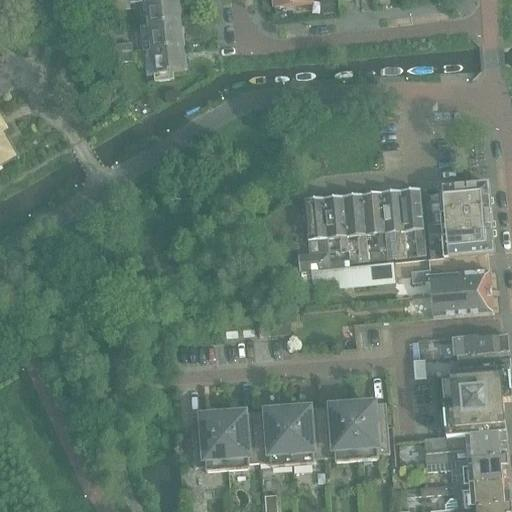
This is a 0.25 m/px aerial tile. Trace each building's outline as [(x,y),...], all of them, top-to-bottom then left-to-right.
[(129,0),(109,0),(111,13),(131,11),(129,0)] [(167,0),(147,2),(150,29),(181,26),(180,23),(182,23),(180,12),(179,12),(177,0),(167,0)] [(274,0),(275,10),(313,6),(311,0),(274,0)] [(338,0),(320,0),(322,17),(340,15),(338,0)] [(152,54),(175,51),(183,50),(183,48),(184,48),(183,37),(182,37),(181,26),(150,29),(140,30),(143,55),(152,54)] [(116,58),(133,56),(132,46),(115,48),(116,58)] [(173,76),(175,76),(186,75),(186,72),(187,72),(186,61),(185,61),(183,50),(175,51),(152,54),(156,84),(174,82),(173,76)] [(133,56),(116,58),(117,65),(134,64),(133,56)] [(0,167),(16,158),(2,134),(8,130),(0,115),(0,167)] [(440,206),(441,214),(446,214),(491,209),(489,186),(439,191),(440,206)] [(405,235),(415,234),(417,259),(427,258),(421,193),(401,195),(405,235)] [(386,236),(388,262),(398,261),(407,260),(405,235),(401,195),(382,196),(386,236)] [(366,238),(376,237),(377,247),(367,248),(369,264),(379,263),(388,262),(386,236),(382,196),(363,198),(366,238)] [(367,248),(366,238),(363,198),(344,200),(347,240),(357,239),(360,264),(369,264),(367,248)] [(328,242),(338,241),(339,254),(349,253),(347,240),(344,200),(324,202),(328,242)] [(330,265),(328,242),(324,202),(305,203),(310,257),(299,258),(301,274),(331,272),(330,265)] [(432,204),(425,204),(426,215),(441,214),(440,206),(432,206),(432,204)] [(491,209),(446,214),(446,225),(447,237),(493,233),(491,209)] [(441,214),(426,215),(428,227),(442,226),(446,225),(446,214),(441,214)] [(446,225),(442,226),(428,227),(429,239),(433,238),(443,238),(447,237),(446,225)] [(447,237),(443,238),(445,261),(449,261),(489,257),(492,257),(495,256),(493,233),(447,237)] [(349,263),(330,265),(331,272),(350,270),(350,265),(349,263)] [(331,272),(301,274),(300,274),(301,290),(333,287),(334,293),(397,287),(395,266),(350,270),(331,272)] [(414,286),(432,285),(432,298),(492,293),(491,273),(489,274),(431,279),(431,273),(413,275),(414,286)] [(492,293),(432,298),(434,321),(492,316),(492,317),(494,317),(494,316),(492,293)] [(290,322),(275,323),(276,339),(291,337),(290,322)] [(260,340),(270,339),(269,323),(259,324),(260,340)] [(507,339),(479,341),(478,339),(454,342),(456,360),(509,355),(508,339),(507,339)] [(428,343),(419,343),(420,351),(429,351),(428,343)] [(459,360),(460,370),(449,371),(449,378),(451,378),(510,372),(509,355),(456,360),(459,360)] [(425,363),(414,364),(416,380),(426,379),(425,363)] [(444,410),(447,438),(447,442),(449,442),(507,437),(504,404),(511,403),(511,390),(510,372),(451,378),(454,409),(444,410)] [(353,409),(357,465),(379,463),(379,458),(390,457),(386,407),(353,409)] [(357,465),(353,409),(321,412),(325,462),(335,461),(336,466),(357,465)] [(289,414),(293,469),(315,468),(314,463),(325,462),(321,412),(289,414)] [(293,469),(289,414),(256,416),(260,467),(271,466),(271,471),(293,469)] [(224,419),(228,474),(250,472),(250,468),(260,467),(256,416),(224,419)] [(228,474),(224,419),(191,421),(195,472),(206,471),(206,476),(228,474)] [(474,464),(509,461),(507,437),(449,442),(447,442),(424,443),(426,458),(427,468),(452,466),(474,464)] [(454,490),(511,485),(510,471),(509,461),(474,464),(452,466),(453,473),(454,490)] [(452,466),(427,468),(427,475),(453,473),(452,466)] [(451,502),(446,508),(446,511),(464,511),(511,508),(511,496),(511,485),(454,490),(454,497),(455,502),(451,502)] [(454,497),(454,490),(421,493),(422,500),(454,497)]
